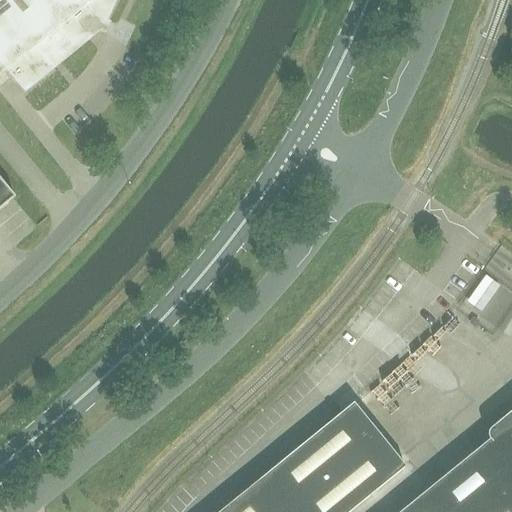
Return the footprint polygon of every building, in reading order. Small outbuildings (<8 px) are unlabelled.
[(0,0),(0,75),(6,70),(25,92),(53,70),(50,67),(87,36),(90,39),(100,31),(102,32),(116,0),(0,0)] [(0,208),(13,198),(0,182),(0,208)] [(496,282),(479,307),(493,317),(510,292),(496,282)] [(350,511),(405,468),(353,404),(220,511),(350,511)] [(511,511),(511,411),(490,430),(489,431),(488,432),(487,433),(487,435),(487,436),(487,438),(488,439),(489,440),(401,511),(511,511)]
